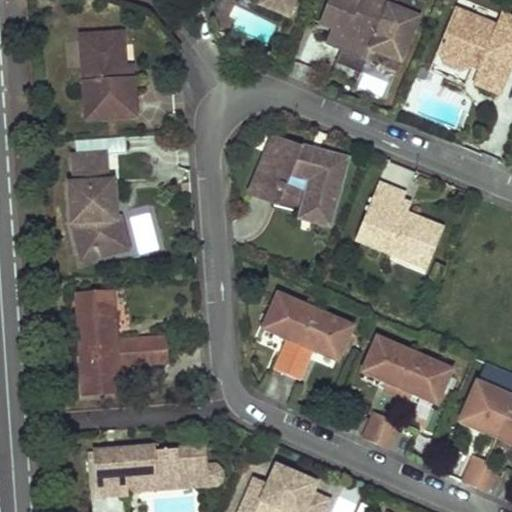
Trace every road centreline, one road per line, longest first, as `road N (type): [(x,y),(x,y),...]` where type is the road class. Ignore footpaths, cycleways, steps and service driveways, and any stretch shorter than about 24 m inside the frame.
road 1 (residential): [(473,511),(252,412),(230,390),(211,141),(228,107),(277,96),(511,190)]
road 2 (tertiary): [(0,285),(15,511)]
